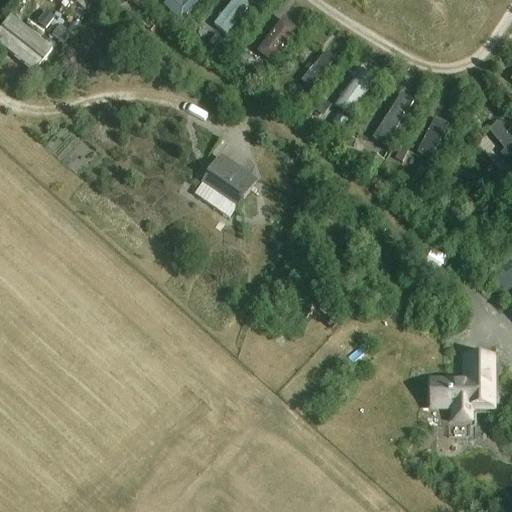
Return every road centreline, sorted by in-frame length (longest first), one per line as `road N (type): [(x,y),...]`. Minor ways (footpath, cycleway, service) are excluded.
road 1 (unknown): [(130,0),(457,272)]
road 2 (track): [(0,95),(37,111),(148,96),(248,138)]
road 3 (track): [(315,0),(442,71),(477,66),(511,20)]
